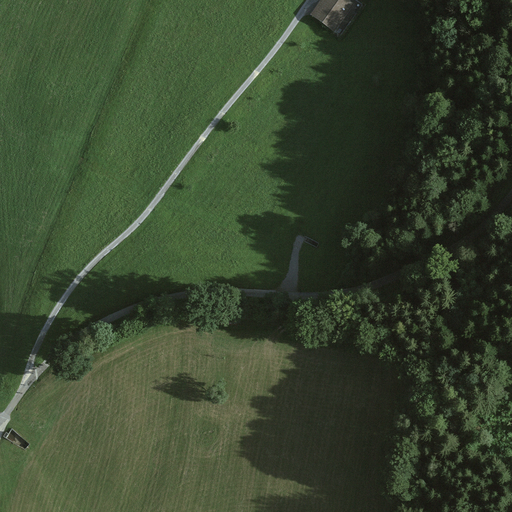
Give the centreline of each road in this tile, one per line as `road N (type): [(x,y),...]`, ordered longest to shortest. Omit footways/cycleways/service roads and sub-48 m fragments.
road 1 (track): [(511,193),(451,251),(369,285),(189,297),(96,324),(62,347),(0,421)]
road 2 (track): [(310,0),(140,220),(67,292),(0,435)]
